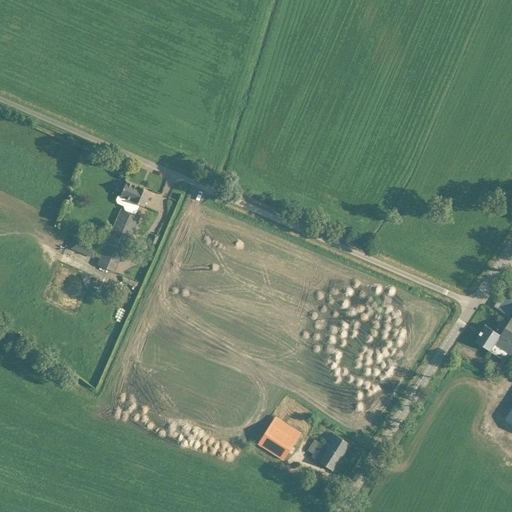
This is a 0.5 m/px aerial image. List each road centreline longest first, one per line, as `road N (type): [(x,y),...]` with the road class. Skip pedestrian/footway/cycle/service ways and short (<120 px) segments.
road 1 (unclassified): [(472,304),(0,99)]
road 2 (tertiary): [(341,511),(472,304)]
